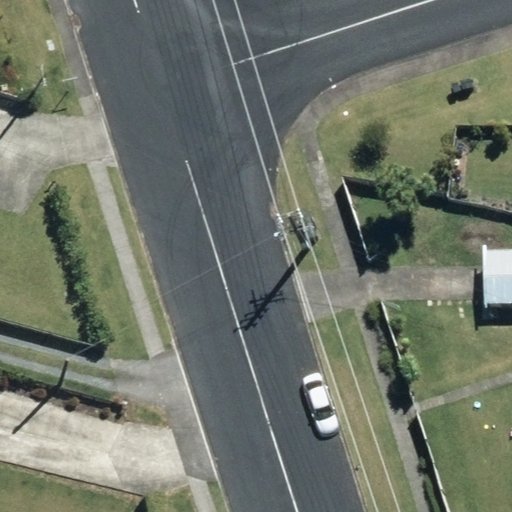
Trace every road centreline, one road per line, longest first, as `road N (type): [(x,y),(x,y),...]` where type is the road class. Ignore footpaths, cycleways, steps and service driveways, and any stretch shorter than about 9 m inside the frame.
road 1 (residential): [(297,511),(159,80)]
road 2 (residential): [(425,0),(159,80)]
